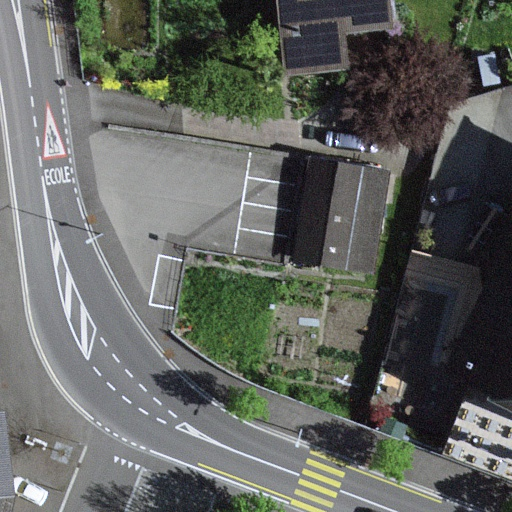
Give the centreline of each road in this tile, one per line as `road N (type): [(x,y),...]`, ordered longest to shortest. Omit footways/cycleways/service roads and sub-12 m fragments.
road 1 (primary): [(14,0),(64,285),(103,361),(137,394)]
road 2 (primary): [(137,394),(190,432),(395,511)]
road 3 (residential): [(89,511),(137,394)]
